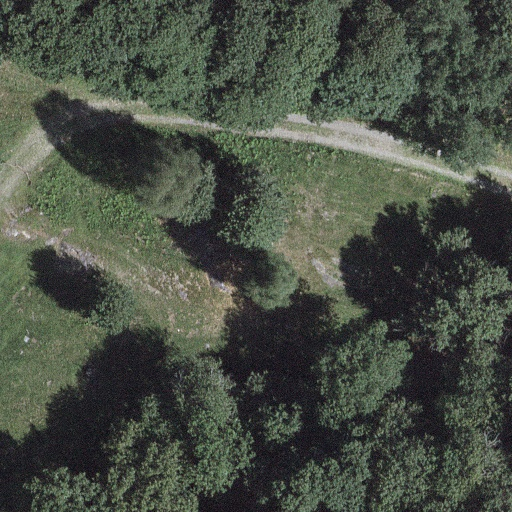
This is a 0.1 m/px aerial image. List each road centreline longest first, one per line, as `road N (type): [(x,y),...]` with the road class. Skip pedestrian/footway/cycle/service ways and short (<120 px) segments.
road 1 (track): [(511,184),(408,153),(227,125),(138,118),(61,130)]
road 2 (track): [(511,347),(134,511)]
